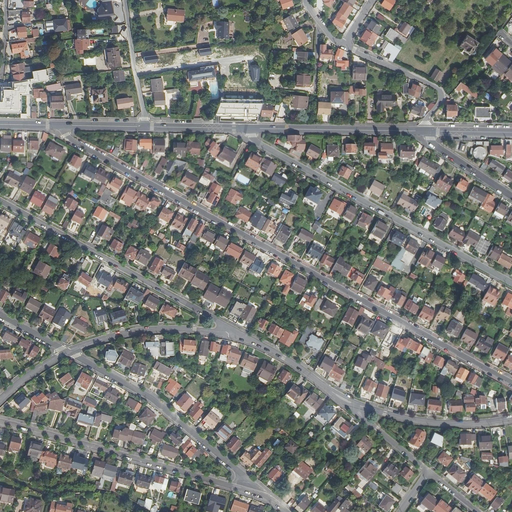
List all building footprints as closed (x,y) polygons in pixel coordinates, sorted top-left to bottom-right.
[(290,0),(280,0),(283,9),(293,5),(290,0)] [(389,10),(396,0),(395,0),(384,0),(382,4),(386,6),(385,7),(389,10)] [(112,2),(102,3),(100,3),(101,6),(98,9),(98,16),(113,15),(112,2)] [(185,10),(168,9),(166,20),(184,22),(185,10)] [(22,14),(22,22),(30,22),(30,19),(32,19),(32,14),(30,14),(30,10),(8,11),(8,16),(17,16),(17,14),(22,14)] [(292,14),(283,20),(289,30),(298,25),(292,14)] [(337,17),(333,23),(343,29),(347,23),(337,17)] [(66,19),(52,21),(46,22),(46,32),(53,31),(54,32),(67,30),(66,19)] [(367,28),(375,34),(380,26),(372,21),(367,28)] [(215,22),(214,29),(217,29),(216,38),(227,39),(229,23),(215,22)] [(411,26),(405,22),(399,31),(405,35),(411,26)] [(25,27),(17,28),(18,37),(26,36),(25,27)] [(375,34),(367,28),(360,39),(370,45),(377,35),(375,34)] [(407,39),(390,28),(385,35),(393,41),(396,36),(402,40),(401,42),(404,44),(407,39)] [(300,46),(308,40),(305,36),(301,29),(292,35),(300,46)] [(85,39),(85,30),(78,30),(78,33),(76,33),(76,36),(78,36),(78,39),(85,39)] [(467,36),(461,45),(466,49),(466,50),(471,53),(478,43),(467,36)] [(25,38),(12,40),(13,45),(11,45),(13,53),(21,52),(22,58),(28,57),(26,43),(41,41),(40,37),(33,37),(25,38)] [(89,46),(89,39),(85,39),(78,39),(76,39),(76,54),(83,53),(82,50),(85,50),(85,46),(87,46),(89,46)] [(320,44),(320,48),(319,48),(319,58),(332,58),(332,49),(326,49),(326,44),(320,44)] [(118,47),(106,49),(108,62),(107,62),(108,68),(121,66),(118,47)] [(343,50),(339,48),(335,55),(337,56),(337,60),(336,60),(336,66),(348,66),(348,61),(342,61),(342,59),(341,59),(341,58),(344,52),(343,51),(343,50)] [(392,62),(400,50),(397,48),(389,59),(388,60),(392,62)] [(493,64),(502,54),(495,48),(485,59),(492,65),(493,64)] [(300,52),(297,52),(297,61),(307,61),(307,57),(314,57),(314,53),(300,52)] [(511,63),(502,54),(493,64),(503,73),(511,63)] [(13,74),(32,71),(32,67),(25,68),(24,63),(11,65),(13,74)] [(511,63),(503,73),(511,80),(511,63)] [(206,66),(199,67),(200,71),(188,72),(189,80),(215,77),(213,65),(206,66)] [(366,80),(366,67),(353,66),(352,79),(366,80)] [(436,69),(431,77),(437,81),(442,73),(436,69)] [(123,70),(113,71),(115,81),(124,80),(123,70)] [(298,73),(297,85),(309,86),(310,73),(298,73)] [(152,92),(163,91),(161,78),(151,80),(152,92)] [(471,89),(461,82),(456,88),(459,91),(461,88),(476,98),(478,94),(471,89)] [(46,91),(62,88),(61,83),(46,85),(46,91)] [(65,91),(67,100),(71,100),(70,94),(82,92),(80,84),(65,86),(65,91)] [(413,93),(408,91),(408,94),(418,98),(420,93),(419,93),(421,87),(413,84),(412,87),(414,88),(413,90),(414,91),(413,93)] [(47,101),(46,92),(42,92),(42,89),(34,89),(34,98),(42,98),(42,101),(47,101)] [(106,89),(93,90),(93,101),(97,101),(97,102),(107,101),(106,89)] [(258,93),(239,92),(238,104),(249,104),(249,106),(257,106),(258,93)] [(344,92),(331,92),(331,103),(343,103),(344,92)] [(164,93),(154,94),(155,105),(165,105),(164,93)] [(383,106),(393,106),(393,95),(389,95),(389,93),(383,93),(383,95),(377,95),(377,109),(383,110),(383,106)] [(63,95),(50,95),(50,108),(63,108),(63,95)] [(308,97),(292,95),(291,106),(307,108),(308,97)] [(129,98),(117,100),(118,109),(130,107),(130,106),(133,105),(132,98),(129,99),(129,98)] [(446,100),(442,104),(446,104),(447,117),(452,117),(452,115),(456,115),(456,105),(452,105),(453,103),(446,100)] [(330,102),(319,101),(318,112),(330,113),(330,102)] [(272,110),(272,107),(270,107),(270,106),(268,106),(268,103),(263,102),(262,114),(272,114),(272,110)] [(422,116),(425,107),(420,106),(419,109),(413,107),(411,112),(422,116)] [(491,107),(475,107),(475,118),(491,118),(491,107)] [(296,151),(304,151),(305,148),(305,141),(301,141),(301,137),(288,137),(288,142),(292,142),(292,144),(295,144),(295,142),(297,142),(296,151)] [(31,147),(31,149),(39,149),(39,139),(30,139),(30,144),(28,144),(28,147),(31,147)] [(11,152),(12,140),(2,140),(1,145),(1,152),(11,152)] [(137,150),(137,145),(136,145),(136,146),(133,146),(133,145),(132,145),(132,140),(127,140),(126,151),(131,152),(135,154),(137,150)] [(222,152),(222,151),(217,147),(218,146),(213,142),(212,143),(208,140),(205,143),(205,145),(210,149),(208,151),(211,154),(210,155),(216,159),(217,159),(222,152)] [(144,149),(151,149),(151,141),(140,141),(140,146),(144,146),(144,149)] [(156,141),(153,141),(153,146),(156,146),(156,152),(164,152),(164,146),(163,146),(163,141),(156,141)] [(187,144),(186,152),(190,152),(190,155),(199,156),(199,145),(193,145),(193,143),(187,142),(187,144)] [(24,143),(15,143),(15,154),(24,154),(24,143)] [(45,152),(53,156),(59,160),(64,151),(50,143),(45,152)] [(180,157),(186,157),(186,152),(187,144),(172,144),(172,153),(180,153),(180,157)] [(314,162),(315,160),(316,160),(321,151),(310,145),(306,154),(309,156),(309,157),(311,159),(311,160),(314,162)] [(364,155),(373,155),(373,145),(364,145),(364,155)] [(380,153),(378,154),(378,159),(381,159),(385,160),(385,155),(392,155),(392,147),(386,147),(386,145),(381,145),(381,153),(380,153)] [(225,161),(231,165),(231,164),(229,162),(231,158),(235,158),(236,155),(230,151),(231,149),(225,146),(222,151),(222,152),(217,159),(224,163),(225,161)] [(345,154),(355,155),(355,146),(345,146),(345,154)] [(490,151),(490,156),(500,159),(500,155),(503,155),(503,146),(498,146),(498,151),(490,151)] [(327,147),(327,158),(338,158),(338,147),(327,147)] [(473,153),(473,154),(473,155),(473,156),(474,157),(474,158),(475,159),(476,160),(478,160),(479,160),(480,160),(482,160),(483,159),(484,158),(485,157),(485,156),(485,155),(486,153),(485,152),(485,151),(483,149),(482,148),(481,148),(480,147),(479,147),(477,148),(476,148),(475,149),(474,150),(473,151),(473,152),(473,153)] [(415,159),(415,150),(408,150),(408,148),(400,148),(399,159),(415,159)] [(291,151),(289,154),(299,159),(301,156),(291,151)] [(244,165),(256,171),(262,160),(251,154),(244,165)] [(79,164),(81,160),(74,156),(69,165),(76,169),(77,167),(79,168),(80,165),(79,164)] [(155,172),(160,175),(168,160),(169,158),(167,157),(166,159),(163,158),(155,172)] [(425,172),(431,163),(426,160),(426,159),(423,157),(417,167),(420,169),(425,172)] [(169,158),(168,160),(170,162),(165,170),(170,173),(175,165),(180,166),(177,171),(181,173),(186,163),(169,158)] [(482,164),(488,167),(489,166),(500,174),(504,169),(499,166),(500,165),(497,163),(496,164),(486,158),(482,164)] [(256,171),(255,174),(258,175),(261,170),(271,176),(276,167),(263,159),(262,160),(256,171)] [(431,163),(425,172),(433,177),(439,167),(436,165),(435,165),(431,163)] [(83,175),(93,181),(94,179),(97,173),(87,167),(83,175)] [(338,175),(346,179),(350,171),(342,167),(338,175)] [(97,173),(94,179),(104,184),(109,175),(99,170),(97,173)] [(511,178),(511,174),(506,170),(502,177),(510,182),(511,178)] [(10,171),(4,181),(5,181),(4,183),(10,186),(11,184),(16,187),(21,177),(10,171)] [(214,182),(216,178),(205,172),(200,182),(204,184),(207,179),(214,182)] [(247,186),(250,180),(237,172),(233,179),(247,186)] [(188,185),(194,188),(198,181),(198,179),(186,173),(181,183),(188,186),(188,185)] [(282,178),(275,174),(271,181),(278,185),(279,182),(283,185),(287,177),(284,175),(282,178)] [(26,177),(19,189),(29,194),(36,183),(26,177)] [(121,183),(118,181),(119,179),(116,177),(115,179),(114,178),(110,186),(118,190),(121,183)] [(450,182),(441,177),(436,186),(447,191),(451,183),(450,182)] [(456,188),(463,192),(467,184),(460,180),(456,188)] [(374,181),(369,190),(372,192),(380,196),(385,187),(374,181)] [(213,183),(208,193),(204,200),(215,206),(219,197),(216,196),(218,192),(218,190),(220,186),(213,183)] [(130,207),(133,201),(136,195),(130,191),(131,189),(127,187),(121,199),(126,202),(125,204),(130,207)] [(486,195),(474,187),(469,196),(482,203),(486,195)] [(103,193),(110,197),(112,192),(106,188),(103,193)] [(302,201),(311,206),(319,193),(318,192),(319,191),(314,189),(313,190),(310,188),(302,201)] [(204,200),(208,193),(203,190),(199,197),(204,200)] [(237,199),(240,201),(243,196),(231,190),(225,199),(234,204),(237,199)] [(430,196),(431,192),(429,191),(427,196),(429,197),(425,204),(434,210),(439,201),(430,196)] [(35,192),(29,201),(40,207),(45,198),(37,193),(35,192)] [(145,211),(150,200),(141,195),(141,194),(138,192),(136,195),(133,201),(136,202),(135,204),(140,207),(139,207),(145,211)] [(101,197),(99,201),(112,208),(116,200),(110,197),(103,193),(101,197)] [(319,193),(311,206),(314,208),(322,194),(319,193)] [(413,213),(418,203),(402,195),(397,204),(413,213)] [(482,203),(480,206),(484,208),(484,210),(489,213),(493,204),(488,202),(490,197),(486,195),(482,203)] [(290,202),(280,197),(278,202),(282,204),(282,203),(292,208),(295,202),(291,199),(290,202)] [(64,206),(73,211),(77,203),(68,198),(64,206)] [(153,199),(150,203),(152,204),(151,205),(153,206),(154,205),(157,207),(159,202),(153,199)] [(333,200),(329,209),(332,210),(331,211),(339,215),(346,204),(341,202),(340,203),(336,201),(333,200)] [(47,201),(42,210),(50,215),(56,206),(47,201)] [(499,204),(494,212),(503,217),(507,209),(499,204)] [(348,206),(343,217),(351,221),(357,211),(348,206)] [(94,216),(102,221),(107,212),(98,207),(94,216)] [(163,208),(158,218),(167,223),(173,214),(163,208)] [(247,223),(252,214),(240,208),(236,217),(247,223)] [(422,214),(428,219),(431,214),(425,210),(422,214)] [(85,216),(76,211),(71,220),(80,225),(85,216)] [(110,212),(108,216),(121,223),(123,219),(110,212)] [(256,213),(251,223),(260,228),(265,218),(256,213)] [(363,214),(359,222),(367,226),(371,219),(363,214)] [(448,219),(448,217),(442,214),(440,215),(434,226),(442,230),(448,219)] [(182,219),(176,216),(171,225),(181,231),(187,220),(183,218),(182,219)] [(197,223),(191,219),(185,229),(192,233),(193,231),(197,223)] [(424,228),(429,231),(433,224),(428,221),(424,228)] [(387,228),(377,222),(370,234),(381,240),(387,228)] [(199,237),(204,228),(205,227),(200,225),(193,237),(194,238),(193,240),(196,242),(199,237)] [(273,237),(277,230),(268,225),(264,233),(273,237)] [(292,231),(283,225),(275,238),(285,244),(292,231)] [(101,227),(94,241),(97,243),(100,238),(107,242),(112,233),(101,227)] [(454,227),(450,234),(458,239),(457,240),(461,242),(466,233),(454,227)] [(204,228),(199,237),(212,245),(216,237),(206,231),(206,230),(204,228)] [(309,234),(309,233),(303,229),(299,237),(305,240),(306,238),(311,240),(313,236),(309,234)] [(387,240),(397,246),(400,248),(405,239),(405,238),(396,233),(395,234),(393,239),(391,238),(394,233),(391,232),(387,240)] [(475,247),(480,239),(469,232),(463,243),(468,246),(469,244),(475,247)] [(34,250),(41,239),(30,233),(24,244),(34,250)] [(218,250),(220,248),(223,250),(228,242),(218,237),(214,245),(216,246),(214,248),(218,250)] [(400,248),(414,256),(420,246),(410,241),(410,242),(405,250),(403,249),(408,241),(405,239),(400,248)] [(475,249),(484,254),(490,244),(480,239),(475,247),(475,249)] [(6,252),(11,245),(2,240),(1,241),(0,240),(0,248),(0,249),(6,252)] [(122,245),(114,240),(110,247),(118,252),(122,245)] [(242,251),(243,249),(230,242),(229,243),(242,251)] [(242,251),(229,243),(224,252),(237,259),(242,251)] [(319,260),(325,250),(313,243),(307,254),(312,256),(315,258),(319,260)] [(45,244),(42,251),(55,258),(57,253),(56,252),(58,249),(51,245),(50,246),(45,244)] [(492,246),(487,255),(497,261),(501,254),(503,251),(492,246)] [(137,251),(130,247),(125,255),(133,260),(137,251)] [(150,255),(140,250),(135,259),(145,265),(150,255)] [(362,250),(360,253),(374,260),(375,258),(362,250)] [(434,254),(428,251),(425,255),(422,253),(418,262),(427,267),(429,263),(434,254)] [(511,264),(511,255),(503,251),(501,254),(502,255),(498,263),(509,269),(511,264)] [(224,252),(224,253),(233,259),(232,261),(236,263),(237,259),(224,252)] [(240,262),(250,268),(254,260),(255,258),(245,252),(240,262)] [(442,259),(434,254),(429,263),(440,270),(445,261),(442,259)] [(331,267),(334,260),(325,255),(321,263),(325,265),(325,264),(331,267)] [(339,257),(332,270),(335,273),(336,271),(347,277),(352,268),(343,263),(345,260),(339,257)] [(399,261),(394,258),(390,266),(393,268),(395,269),(399,261)] [(250,268),(249,269),(260,275),(261,272),(260,272),(264,266),(254,260),(250,268)] [(158,272),(161,274),(164,267),(162,266),(161,267),(153,262),(149,269),(157,274),(158,272)] [(39,263),(33,273),(44,279),(50,269),(39,263)] [(178,275),(182,277),(183,276),(191,281),(197,271),(184,264),(178,275)] [(267,272),(276,277),(281,269),(272,264),(267,272)] [(175,273),(164,267),(161,274),(166,277),(165,278),(170,281),(175,273)] [(352,268),(347,277),(361,284),(364,278),(362,276),(361,277),(360,277),(355,275),(357,270),(352,268)] [(203,290),(210,279),(197,271),(191,281),(190,282),(190,283),(195,286),(196,285),(199,287),(198,288),(203,290)] [(286,296),(290,289),(293,283),(290,282),(293,276),(285,271),(280,281),(286,285),(281,293),(286,296)] [(456,271),(452,277),(455,279),(453,281),(460,285),(465,276),(456,271)] [(88,288),(92,280),(87,276),(88,275),(86,274),(85,275),(82,273),(77,281),(88,288)] [(473,275),(469,282),(477,287),(481,279),(473,275)] [(373,291),(378,281),(370,277),(365,286),(373,291)] [(293,283),(290,289),(299,295),(306,283),(296,278),(293,283)] [(65,289),(69,283),(62,279),(58,285),(65,289)] [(113,287),(117,289),(124,293),(129,285),(122,280),(121,281),(117,279),(116,281),(115,283),(112,281),(107,288),(106,291),(110,293),(113,287)] [(93,289),(104,295),(106,291),(107,288),(96,283),(93,289)] [(203,297),(213,303),(214,302),(220,290),(210,285),(203,297)] [(377,296),(389,302),(396,289),(391,286),(388,291),(381,287),(377,296)] [(69,288),(66,294),(78,298),(78,292),(76,291),(75,291),(69,288)] [(487,291),(483,299),(485,300),(494,305),(500,294),(489,288),(487,291)] [(0,307),(2,308),(10,294),(1,289),(0,290),(0,307)] [(147,289),(142,297),(145,299),(150,290),(147,289)] [(220,290),(214,302),(225,308),(232,295),(221,289),(220,290)] [(15,291),(12,296),(24,303),(28,294),(24,292),(23,295),(15,291)] [(405,299),(404,298),(402,297),(397,294),(397,295),(395,299),(393,302),(397,304),(397,305),(400,307),(401,306),(405,299)] [(502,304),(510,308),(511,305),(511,296),(507,294),(502,304)] [(159,301),(157,300),(158,297),(153,295),(151,297),(149,296),(144,305),(152,309),(153,307),(156,308),(159,301)] [(303,296),(298,304),(303,307),(304,304),(311,308),(316,299),(311,296),(310,299),(303,296)] [(26,306),(37,313),(42,303),(31,297),(26,306)] [(409,298),(404,307),(408,309),(407,310),(415,314),(423,300),(419,297),(418,299),(415,297),(413,301),(409,298)] [(124,308),(125,311),(132,312),(133,302),(129,302),(129,301),(125,300),(124,308)] [(236,315),(240,317),(246,306),(243,303),(242,305),(240,303),(239,304),(236,302),(233,307),(232,306),(231,309),(232,309),(230,313),(233,315),(234,314),(236,315)] [(321,311),(332,317),(338,308),(326,302),(321,311)] [(159,312),(162,314),(163,313),(171,317),(172,316),(174,317),(177,311),(164,304),(159,312)] [(51,322),(56,311),(45,305),(40,314),(47,318),(46,319),(51,322)] [(439,320),(440,318),(441,317),(443,318),(447,320),(452,312),(445,308),(445,309),(441,307),(435,318),(439,320)] [(68,319),(71,314),(60,308),(53,322),(62,327),(66,318),(68,319)] [(97,322),(107,319),(104,308),(93,311),(97,322)] [(342,321),(351,326),(359,313),(350,308),(342,321)] [(240,317),(249,322),(254,314),(245,310),(240,317)] [(420,317),(425,320),(425,319),(429,321),(432,315),(429,313),(424,311),(420,317)] [(110,313),(112,321),(118,320),(118,322),(125,321),(124,312),(110,313)] [(73,316),(70,323),(73,324),(72,325),(85,332),(90,325),(73,316)] [(369,332),(373,325),(371,324),(373,321),(367,318),(363,325),(368,327),(367,329),(368,330),(367,331),(369,332)] [(462,326),(463,324),(454,319),(453,321),(452,321),(447,331),(453,334),(452,336),(456,338),(462,326)] [(258,330),(262,332),(266,324),(259,320),(256,325),(259,327),(258,330)] [(386,327),(380,324),(375,321),(373,325),(369,332),(368,333),(371,335),(372,334),(383,340),(389,329),(386,327)] [(279,339),(283,331),(271,324),(267,332),(279,339)] [(479,335),(467,328),(462,337),(473,344),(479,335)] [(284,330),(279,341),(288,346),(291,340),(292,341),(297,333),(293,331),(291,334),(284,330)] [(12,343),(16,336),(7,331),(4,336),(9,339),(8,341),(12,343)] [(314,349),(318,352),(324,341),(311,333),(304,345),(310,348),(311,347),(314,348),(314,349)] [(156,351),(156,349),(155,337),(155,343),(146,343),(146,348),(148,348),(148,349),(150,349),(150,352),(152,352),(152,356),(156,356),(156,351)] [(400,337),(395,346),(406,352),(412,341),(408,338),(407,340),(400,337)] [(349,343),(358,348),(360,344),(349,338),(347,342),(349,343)] [(491,344),(480,338),(475,346),(486,353),(491,344)] [(25,353),(28,355),(29,355),(34,346),(22,339),(19,344),(21,346),(20,349),(22,351),(24,347),(27,349),(25,353)] [(194,340),(190,340),(190,341),(186,341),(186,340),(182,340),(178,340),(178,350),(195,350),(194,340)] [(207,357),(210,343),(201,341),(201,346),(200,346),(199,356),(207,357)] [(413,341),(408,349),(419,355),(423,347),(413,341)] [(161,356),(173,356),(174,343),(161,343),(161,356)] [(216,351),(219,351),(220,345),(214,344),(214,343),(210,343),(209,353),(213,354),(213,352),(216,352),(216,351)] [(226,360),(228,355),(227,354),(229,346),(225,345),(225,347),(222,347),(219,359),(226,361),(226,360)] [(333,346),(331,345),(328,349),(338,355),(342,349),(334,345),(333,346)] [(29,355),(28,355),(32,357),(33,356),(34,356),(36,353),(37,353),(38,353),(39,351),(39,350),(38,348),(34,346),(29,355)] [(373,356),(386,364),(388,361),(377,355),(376,357),(372,355),(373,353),(361,346),(360,349),(365,352),(373,356)] [(238,349),(231,347),(228,355),(226,360),(237,364),(241,352),(237,351),(238,349)] [(430,363),(434,356),(429,353),(430,351),(424,348),(421,354),(426,357),(425,361),(430,363)] [(107,360),(116,362),(116,358),(118,356),(115,351),(109,350),(109,352),(106,352),(105,358),(107,359),(107,360)] [(120,356),(117,361),(129,367),(134,357),(123,351),(120,356)] [(502,356),(493,351),(489,357),(496,361),(498,358),(500,359),(502,356)] [(367,362),(370,364),(373,356),(365,352),(361,359),(359,357),(354,366),(363,370),(365,365),(367,362)] [(245,353),(240,366),(243,367),(242,371),(249,374),(251,371),(252,371),(258,359),(245,353)] [(437,356),(433,363),(441,368),(445,360),(437,356)] [(511,370),(511,369),(511,357),(509,356),(503,365),(511,370)] [(386,364),(397,370),(399,367),(388,361),(386,364)] [(445,367),(451,370),(454,364),(449,361),(445,367)] [(164,372),(163,373),(167,376),(170,369),(166,367),(167,366),(164,365),(164,366),(156,362),(153,368),(157,370),(157,369),(164,372)] [(264,362),(256,375),(268,382),(276,368),(264,362)] [(139,378),(145,382),(150,373),(145,371),(146,367),(134,364),(130,372),(140,375),(139,378)] [(328,375),(329,373),(332,366),(328,364),(323,372),(328,375)] [(337,366),(334,364),(332,366),(329,373),(339,379),(338,381),(341,384),(343,381),(347,374),(336,368),(337,366)] [(386,364),(385,366),(398,373),(399,371),(397,370),(386,364)] [(455,379),(463,383),(469,372),(461,368),(455,379)] [(2,371),(7,377),(10,375),(5,369),(2,371)] [(278,379),(285,384),(291,375),(283,370),(278,379)] [(68,373),(59,380),(64,385),(65,384),(68,387),(74,382),(68,373)] [(467,382),(478,388),(483,380),(472,373),(467,382)] [(82,385),(81,387),(86,389),(90,382),(79,377),(76,382),(82,385)] [(363,389),(374,394),(376,388),(373,387),(375,383),(367,379),(365,384),(366,384),(363,389)] [(104,390),(105,388),(107,389),(108,386),(96,380),(94,385),(100,388),(104,390)] [(165,390),(177,398),(180,393),(177,390),(180,386),(172,380),(165,390)] [(387,387),(379,384),(375,394),(380,396),(379,397),(380,399),(381,399),(382,398),(383,397),(384,397),(387,387)] [(293,385),(285,395),(290,400),(291,398),(295,400),(293,403),(296,406),(307,392),(302,388),(300,391),(293,385)] [(120,393),(109,388),(104,398),(107,400),(108,400),(108,399),(116,403),(120,393)] [(393,389),(390,399),(402,403),(405,393),(393,389)] [(61,398),(56,391),(53,393),(51,395),(50,393),(45,397),(48,401),(47,407),(55,409),(56,408),(62,409),(67,398),(67,397),(61,398)] [(311,392),(304,400),(314,409),(321,400),(311,392)] [(34,403),(38,403),(38,401),(39,400),(41,399),(43,401),(45,399),(46,401),(48,401),(45,397),(44,395),(42,393),(39,395),(36,398),(34,396),(31,399),(34,403)] [(423,407),(425,396),(410,393),(408,405),(423,407)] [(176,403),(185,411),(193,402),(184,395),(176,403)] [(474,395),(473,395),(465,395),(465,396),(467,396),(467,397),(464,397),(464,403),(474,403),(474,395)] [(474,395),(474,403),(476,403),(476,405),(486,405),(486,397),(474,395)] [(11,405),(19,411),(25,402),(17,396),(11,405)] [(86,397),(84,401),(94,407),(96,404),(94,402),(95,400),(91,398),(91,399),(86,397)] [(133,411),(134,410),(137,412),(141,405),(130,398),(126,406),(133,409),(132,411),(133,411)] [(495,399),(496,409),(505,408),(504,398),(495,399)] [(79,414),(83,403),(73,399),(72,402),(68,401),(65,408),(68,409),(66,413),(71,415),(71,417),(78,419),(79,414)] [(440,401),(428,399),(427,408),(439,410),(440,401)] [(46,401),(38,403),(34,403),(33,410),(38,409),(38,411),(40,411),(41,411),(43,411),(44,410),(45,409),(44,407),(47,407),(48,401),(46,401)] [(462,411),(462,401),(449,401),(449,411),(462,411)] [(302,404),(296,412),(307,419),(312,412),(302,404)] [(317,416),(325,423),(326,423),(334,413),(324,405),(316,415),(317,416)] [(195,420),(202,412),(196,406),(189,415),(195,420)] [(78,419),(77,420),(93,425),(94,424),(97,414),(98,409),(93,407),(92,411),(88,410),(87,416),(79,414),(78,419)] [(149,413),(150,412),(147,409),(139,419),(147,426),(154,417),(149,413)] [(97,414),(94,424),(99,425),(100,420),(110,422),(112,416),(107,415),(107,413),(102,411),(101,415),(97,414)] [(210,411),(203,420),(205,422),(204,424),(206,425),(207,423),(213,428),(220,419),(210,411)] [(325,423),(317,416),(314,418),(323,426),(325,423)] [(331,427),(343,438),(352,427),(340,417),(331,427)] [(230,434),(226,430),(227,428),(223,425),(218,432),(221,435),(221,436),(225,439),(230,434)] [(126,440),(130,429),(125,428),(124,432),(115,429),(113,437),(126,441),(126,440)] [(143,445),(146,434),(130,429),(126,440),(143,445)] [(151,432),(150,434),(152,435),(152,434),(162,439),(161,440),(162,440),(167,435),(163,432),(162,433),(155,429),(153,433),(151,432)] [(410,442),(422,449),(425,445),(422,443),(424,438),(424,437),(426,434),(418,429),(415,433),(416,434),(414,438),(413,438),(410,442)] [(436,443),(442,444),(444,434),(434,433),(431,449),(435,449),(436,443)] [(160,443),(161,440),(162,439),(152,434),(152,435),(150,434),(148,436),(160,443)] [(178,446),(177,448),(179,449),(180,448),(184,444),(179,439),(180,437),(177,435),(176,437),(173,434),(170,437),(174,441),(173,442),(178,446)] [(460,439),(459,445),(471,445),(471,434),(461,434),(461,440),(460,439)] [(358,445),(362,448),(367,452),(368,452),(373,443),(368,440),(369,439),(364,436),(358,445)] [(492,448),(491,436),(479,436),(480,449),(492,448)] [(12,437),(8,452),(11,452),(12,449),(18,451),(21,439),(12,437)] [(226,445),(234,451),(241,443),(233,437),(226,445)] [(291,453),(298,444),(295,441),(292,438),(290,441),(289,440),(283,447),(291,453)] [(27,453),(40,457),(42,450),(43,445),(31,441),(27,453)] [(192,446),(186,441),(185,443),(184,444),(180,448),(186,453),(186,454),(190,458),(193,454),(189,450),(192,446)] [(172,457),(174,449),(168,448),(169,446),(164,444),(162,454),(172,457)] [(271,453),(265,448),(256,459),(253,462),(259,467),(271,453)] [(367,452),(362,448),(357,454),(363,458),(367,452)] [(46,466),(53,468),(57,455),(54,454),(54,452),(45,449),(45,451),(42,461),(47,462),(46,466)] [(246,462),(250,466),(253,462),(256,459),(250,455),(245,451),(240,457),(243,460),(242,461),(244,463),(246,462)] [(437,458),(446,465),(452,458),(444,451),(437,458)] [(76,471),(85,474),(90,460),(79,457),(80,454),(75,452),(73,459),(71,467),(77,469),(76,471)] [(57,466),(59,467),(62,468),(70,470),(71,467),(73,459),(69,458),(66,457),(67,456),(61,454),(57,466)] [(504,462),(507,462),(507,456),(499,457),(499,465),(504,466),(504,462)] [(376,468),(379,464),(383,460),(380,457),(379,459),(376,457),(370,464),(376,468)] [(103,475),(106,464),(106,462),(103,461),(102,462),(98,461),(97,466),(95,466),(92,475),(102,478),(103,475)] [(293,469),(300,475),(303,478),(310,470),(299,461),(295,466),(293,469)] [(106,464),(103,475),(115,479),(111,490),(115,491),(117,482),(119,476),(115,475),(117,468),(106,464)] [(393,479),(399,473),(396,470),(397,469),(395,467),(394,468),(389,464),(383,472),(385,473),(385,472),(393,479)] [(445,476),(450,480),(454,476),(459,481),(465,473),(455,465),(445,476)] [(274,481),(281,473),(278,470),(278,469),(276,471),(274,468),(273,469),(273,468),(270,466),(265,473),(268,475),(267,476),(274,481)] [(400,472),(407,479),(413,472),(406,466),(400,472)] [(297,478),(300,475),(293,469),(290,472),(297,478)] [(130,486),(133,476),(134,472),(129,471),(128,474),(120,472),(119,476),(117,482),(130,486)] [(471,487),(478,493),(479,491),(485,484),(474,474),(466,484),(470,488),(471,487)] [(137,485),(149,489),(152,479),(140,475),(137,485)] [(152,486),(166,490),(169,480),(155,476),(152,486)] [(176,483),(172,481),(169,490),(178,492),(181,483),(176,482),(176,483)] [(371,482),(368,486),(374,491),(378,487),(371,482)] [(397,493),(402,487),(401,486),(397,483),(392,489),(397,493)] [(403,483),(401,486),(402,487),(407,491),(409,488),(403,483)] [(496,493),(485,484),(479,491),(485,496),(490,500),(496,493)] [(0,487),(0,503),(1,503),(1,500),(12,502),(14,490),(0,487)] [(352,494),(359,498),(363,490),(356,487),(352,494)] [(184,501),(199,505),(202,494),(187,489),(184,501)] [(307,492),(297,504),(303,509),(307,505),(305,504),(309,500),(307,499),(309,497),(307,495),(308,493),(307,492)] [(422,504),(428,509),(431,511),(432,510),(438,502),(428,493),(420,502),(422,504)] [(216,511),(218,509),(223,510),(226,499),(210,494),(205,511),(209,511),(216,511)] [(386,511),(394,501),(386,495),(378,506),(386,511)] [(486,510),(488,511),(489,511),(493,508),(496,510),(504,501),(501,498),(500,499),(497,497),(486,510)] [(27,511),(26,511),(40,511),(42,506),(40,506),(41,502),(30,499),(29,503),(26,502),(25,510),(27,511)] [(326,510),(323,511),(332,511),(340,503),(335,499),(326,510)] [(231,510),(236,511),(237,511),(246,511),(249,506),(235,500),(231,510)] [(341,504),(338,508),(342,511),(349,503),(345,500),(341,504)] [(443,504),(444,503),(440,500),(438,502),(432,510),(434,511),(446,511),(449,509),(443,504)] [(70,511),(72,504),(67,503),(66,506),(57,504),(57,503),(51,501),(48,511),(70,511)] [(312,511),(323,511),(326,510),(318,503),(311,511),(312,511)] [(332,511),(334,511),(338,508),(341,504),(340,503),(332,511)]
